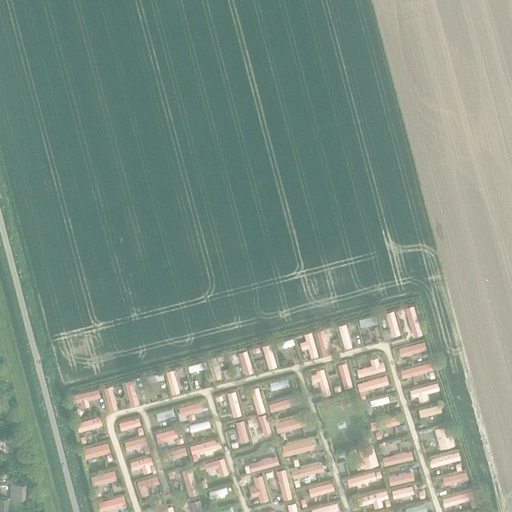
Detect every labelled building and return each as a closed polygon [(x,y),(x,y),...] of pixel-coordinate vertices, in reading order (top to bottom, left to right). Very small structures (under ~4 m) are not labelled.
[(405,306),(414,335),(422,333),(414,304),(405,306)] [(400,332),(394,309),(385,311),(392,335),(400,332)] [(376,314),(359,317),(361,325),(378,321),(376,314)] [(346,322),(338,324),(344,347),(352,345),(346,322)] [(324,327),(316,329),(323,353),(331,351),(324,327)] [(306,339),(300,341),(302,348),(308,346),(311,356),(318,354),(312,330),(304,332),(306,339)] [(293,336),(277,341),(279,347),(295,342),(293,336)] [(427,347),(425,339),(398,346),(401,355),(419,350),(420,352),(423,351),(422,349),(427,347)] [(270,342),(262,344),(269,367),(277,364),(270,342)] [(247,348),(238,351),(245,373),(254,370),(247,348)] [(221,376),(215,355),(208,357),(213,378),(221,376)] [(379,362),(378,356),(370,358),(372,363),(359,367),(357,367),(359,375),(386,368),(384,361),(379,362)] [(207,366),(205,360),(188,364),(189,370),(207,366)] [(431,360),(400,368),(402,376),(434,368),(431,360)] [(352,385),(346,361),(338,363),(345,387),(352,385)] [(324,366),(316,369),(317,372),(311,373),(313,381),(319,379),(324,395),(331,393),(324,366)] [(166,370),(172,392),(179,390),(173,368),(166,370)] [(387,374),(357,382),(360,390),(389,382),(387,374)] [(287,376),(270,381),(272,388),(289,384),(287,376)] [(133,378),(125,380),(131,404),(139,402),(133,378)] [(440,388),(438,380),(410,388),(412,396),(418,394),(420,399),(427,397),(425,392),(440,388)] [(118,407),(111,384),(104,386),(110,409),(118,407)] [(258,384),(250,387),(258,412),(266,409),(258,384)] [(99,387),(72,393),(74,401),(101,395),(99,387)] [(236,389),(227,391),(233,415),(242,413),(236,389)] [(299,393),(268,402),(271,410),(301,401),(299,393)] [(390,400),(388,394),(370,399),(372,405),(372,404),(379,403),(390,400)] [(201,400),(179,406),(182,415),(204,408),(201,400)] [(172,406),(156,411),(158,418),(174,413),(172,406)] [(272,432),(266,412),(258,414),(265,434),(272,432)] [(307,423),(305,413),(275,421),(278,431),(307,423)] [(398,413),(371,420),(373,429),(401,422),(398,413)] [(100,414),(76,420),(79,430),(103,424),(100,414)] [(138,415),(119,421),(121,429),(141,423),(138,415)] [(249,439),(244,418),(236,420),(238,427),(241,441),(249,439)] [(209,419),(189,423),(190,430),(211,426),(209,419)] [(449,425),(434,429),(438,442),(445,440),(447,446),(454,444),(449,425)] [(178,435),(176,426),(156,432),(158,441),(178,435)] [(146,434),(124,440),(126,449),(148,443),(146,434)] [(312,436),(282,444),(284,454),(314,446),(312,436)] [(218,437),(190,444),(192,452),(220,445),(218,437)] [(110,450),(108,441),(83,447),(86,457),(110,450)] [(359,447),(365,466),(379,462),(374,443),(359,447)] [(187,453),(185,445),(162,451),(164,459),(187,453)] [(414,457),(412,449),(401,451),(383,455),(384,463),(414,457)] [(432,466),(462,458),(459,449),(429,457),(432,466)] [(151,454),(130,460),(132,468),(142,466),(144,472),(152,469),(150,463),(154,462),(151,454)] [(279,462),(277,454),(249,462),(249,463),(251,470),(279,462)] [(217,467),(220,476),(228,473),(223,457),(204,463),(206,470),(217,467)] [(322,460),(291,469),(293,476),(324,468),(322,460)] [(191,466),(182,469),(189,495),(199,492),(191,466)] [(285,467),(277,469),(283,498),(292,496),(285,467)] [(117,477),(114,468),(91,474),(93,484),(117,477)] [(375,469),(347,477),(350,485),(377,477),(375,470),(375,469)] [(467,469),(443,475),(445,483),(469,478),(467,469)] [(413,470),(389,476),(390,483),(415,478),(413,470)] [(159,481),(157,473),(136,480),(138,488),(140,487),(142,494),(149,492),(147,485),(159,481)] [(262,473),(253,475),(256,485),(250,487),(253,495),(258,494),(260,501),(270,499),(262,473)] [(333,480),(309,487),(311,495),(335,488),(333,480)] [(10,498),(24,498),(25,484),(11,483),(10,498)] [(412,484),(392,489),(394,497),(414,492),(412,484)] [(226,485),(209,490),(211,496),(220,493),(221,495),(225,494),(224,492),(228,491),(226,485)] [(387,488),(357,496),(360,504),(373,500),(375,507),(383,504),(382,499),(389,496),(387,488)] [(443,497),(445,505),(475,497),(472,489),(443,497)] [(126,503),(124,493),(98,500),(100,509),(126,503)] [(204,511),(200,498),(191,500),(193,511),(204,511)] [(298,511),(296,500),(287,503),(289,508),(289,511),(298,511)] [(337,501),(312,507),(312,511),(325,511),(339,508),(337,501)] [(414,511),(425,510),(427,509),(426,501),(405,506),(406,511),(414,511)]
